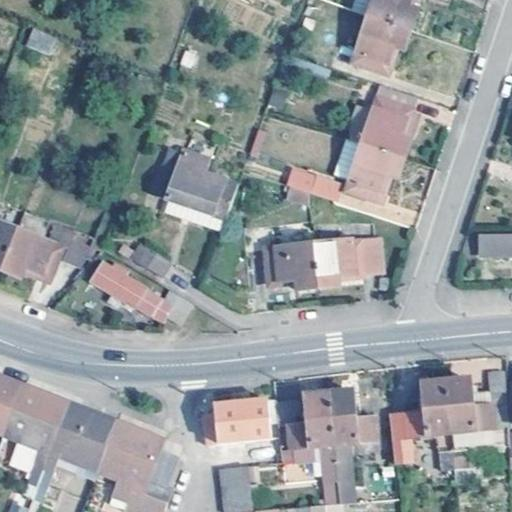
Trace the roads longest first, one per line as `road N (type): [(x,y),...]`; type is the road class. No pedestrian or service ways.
road 1 (residential): [(511,20),(414,321),(415,341)]
road 2 (secondary): [(415,341),(179,365)]
road 3 (secondary): [(179,365),(52,359),(0,340)]
road 4 (residential): [(179,365),(201,511)]
